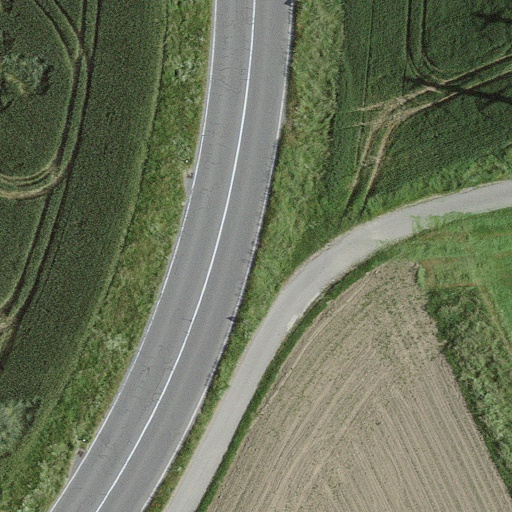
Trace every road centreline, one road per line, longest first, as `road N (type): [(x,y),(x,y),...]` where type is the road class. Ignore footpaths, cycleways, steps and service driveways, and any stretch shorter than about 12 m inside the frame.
road 1 (primary): [(95,511),(140,445),(189,334),(237,164),(255,0)]
road 2 (unclassified): [(181,511),(305,285),(369,234),(511,189)]
